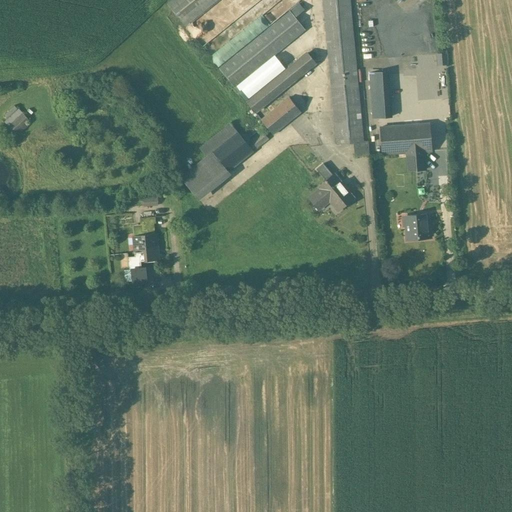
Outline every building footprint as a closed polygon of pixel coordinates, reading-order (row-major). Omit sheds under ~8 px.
[(172,0),(167,5),(183,25),(213,0),(172,0)] [(350,0),(322,0),(336,145),(353,144),(352,142),(363,141),(350,0)] [(289,13),(219,68),(233,87),(304,31),(289,13)] [(308,50),(246,101),(254,111),(316,60),(308,50)] [(437,65),(447,65),(447,53),(437,53),(437,65)] [(387,73),(371,74),(373,104),(389,103),(387,73)] [(288,97),(261,120),(272,132),(299,110),(288,97)] [(389,103),(373,104),(375,118),(390,116),(389,103)] [(23,114),(11,124),(17,131),(29,121),(23,114)] [(430,123),(379,127),(380,153),(407,152),(424,150),(431,150),(430,123)] [(235,133),(212,152),(227,170),(267,136),(261,129),(244,143),(235,133)] [(363,141),(352,142),(353,144),(354,156),(370,155),(368,141),(363,141)] [(424,150),(407,152),(408,170),(426,169),(424,150)] [(212,152),(182,178),(196,196),(227,170),(212,152)] [(353,198),(333,174),(332,175),(323,164),(316,169),(325,180),(318,186),(319,188),(308,198),(318,210),(330,200),(338,210),(353,198)] [(143,206),(157,207),(157,197),(143,197),(143,206)] [(426,215),(406,217),(408,239),(431,237),(430,229),(428,229),(426,215)] [(148,234),(133,236),(134,255),(135,260),(140,260),(158,258),(156,234),(152,234),(152,230),(153,230),(152,223),(143,224),(143,230),(147,230),(148,234)] [(140,260),(135,260),(134,255),(127,256),(128,265),(131,265),(131,268),(141,267),(140,260)]
